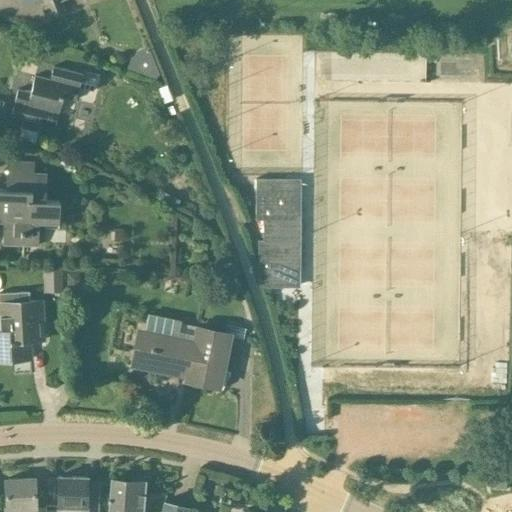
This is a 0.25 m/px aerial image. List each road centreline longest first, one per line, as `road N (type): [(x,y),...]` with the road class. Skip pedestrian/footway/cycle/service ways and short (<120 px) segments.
road 1 (track): [(308,486),(288,371),(188,93),(145,0)]
road 2 (residential): [(308,486),(252,462),(135,436),(0,439)]
